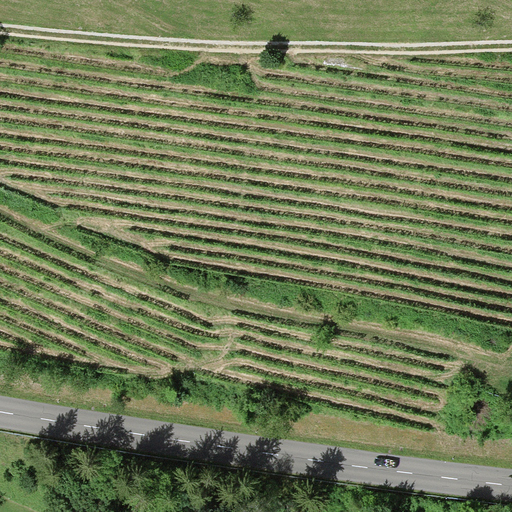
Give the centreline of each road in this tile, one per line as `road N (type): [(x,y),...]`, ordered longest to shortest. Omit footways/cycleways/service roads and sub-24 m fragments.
road 1 (track): [(511,391),(444,355),(167,285),(71,251),(0,214)]
road 2 (tertiary): [(0,411),(511,485)]
road 3 (track): [(511,45),(203,48),(0,31)]
